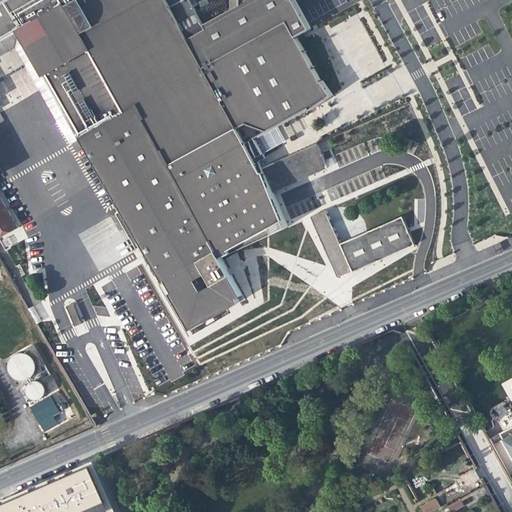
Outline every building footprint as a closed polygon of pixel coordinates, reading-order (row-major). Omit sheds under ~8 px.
[(242,294),(230,271),(222,257),(80,0),(0,0),(0,42),(20,31),(80,137),(122,208),(143,245),(192,328),(240,301),(238,296),(242,294)] [(80,0),(222,257),(254,243),(288,229),(273,194),(263,171),(262,170),(260,170),(257,163),(255,159),(262,155),(254,139),(254,138),(245,143),(237,128),(229,113),(220,97),(238,87),(222,58),(210,36),(190,0),(80,0)] [(265,0),(265,5),(210,36),(222,58),(238,87),(246,103),(229,113),(237,128),(246,123),(262,131),(264,134),(309,112),(310,114),(332,98),(322,84),(320,85),(297,39),(311,32),(299,7),(296,1),(295,0),(265,0)] [(70,143),(80,137),(20,31),(0,42),(0,55),(15,47),(70,143)] [(246,103),(238,87),(220,97),(229,113),(246,103)] [(246,123),(237,128),(245,143),(254,138),(254,139),(264,134),(262,131),(246,123)] [(317,147),(263,171),(273,194),(328,170),(317,147)] [(263,157),(262,155),(255,159),(257,163),(264,159),(263,157)] [(0,236),(18,227),(0,195),(0,236)] [(137,249),(143,245),(122,208),(115,212),(137,249)] [(310,216),(337,277),(352,270),(353,272),(414,245),(402,217),(340,243),(326,210),(310,216)] [(66,307),(72,319),(79,315),(73,304),(66,307)] [(399,358),(371,340),(361,355),(390,373),(399,358)] [(32,354),(24,352),(17,355),(12,361),(11,368),(13,375),(19,380),(27,382),(34,379),(39,373),(40,366),(37,359),(32,354)] [(43,382),(39,381),(34,383),(31,387),(30,391),(32,396),(35,399),(40,400),(45,398),(48,395),(49,390),(47,385),(43,382)] [(60,411),(51,396),(31,407),(40,423),(54,415),(60,411)] [(501,433),(511,454),(511,413),(510,410),(497,417),(500,423),(504,431),(501,433)] [(54,415),(40,423),(45,432),(59,424),(54,415)] [(113,511),(110,505),(92,462),(83,465),(15,495),(6,499),(8,507),(10,511),(113,511)] [(493,498),(487,487),(476,492),(480,500),(482,504),(493,498)] [(464,499),(466,504),(467,506),(480,500),(476,492),(464,499)] [(422,507),(424,511),(431,511),(441,507),(437,499),(422,507)] [(466,504),(464,499),(449,506),(452,511),(466,504)]
